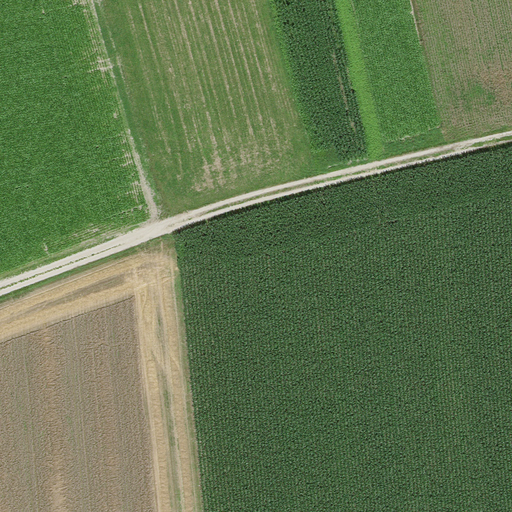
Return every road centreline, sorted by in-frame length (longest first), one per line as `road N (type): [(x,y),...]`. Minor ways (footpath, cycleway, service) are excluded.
road 1 (track): [(0,289),(238,200),(437,152)]
road 2 (track): [(154,230),(96,0)]
